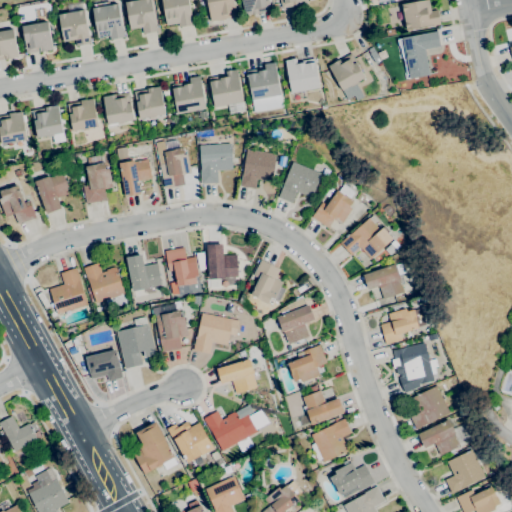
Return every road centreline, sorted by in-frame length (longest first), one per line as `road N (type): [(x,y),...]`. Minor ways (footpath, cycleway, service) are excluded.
road 1 (residential): [(0,269),(54,241),(221,213),(302,246),(346,317),(379,425),(426,511)]
road 2 (residential): [(0,87),(314,30),(344,19),(342,0)]
road 3 (tertiary): [(0,288),(79,432)]
road 4 (residential): [(511,121),(477,76),(464,0)]
